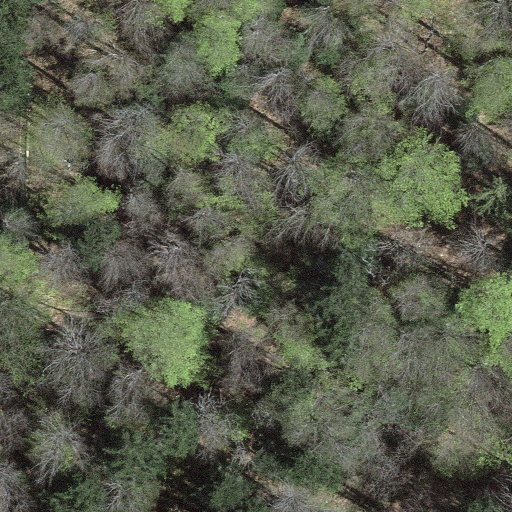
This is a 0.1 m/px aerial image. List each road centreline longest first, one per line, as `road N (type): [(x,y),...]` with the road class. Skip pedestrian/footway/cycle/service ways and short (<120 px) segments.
road 1 (track): [(0,387),(511,209)]
road 2 (track): [(396,511),(511,464)]
